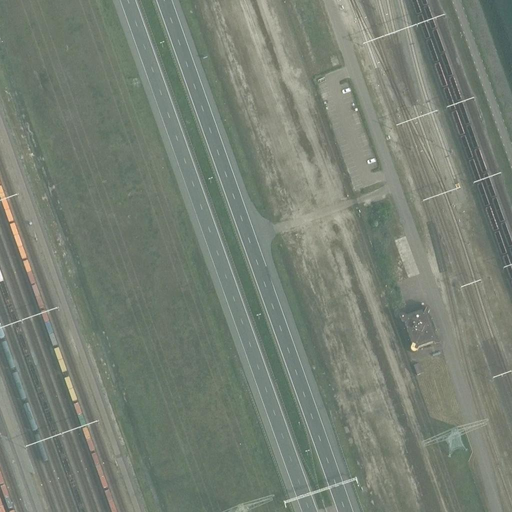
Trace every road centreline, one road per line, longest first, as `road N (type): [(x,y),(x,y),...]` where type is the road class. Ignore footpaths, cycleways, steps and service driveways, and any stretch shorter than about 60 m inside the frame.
road 1 (trunk): [(345,511),(164,0)]
road 2 (trunk): [(127,0),(307,511)]
